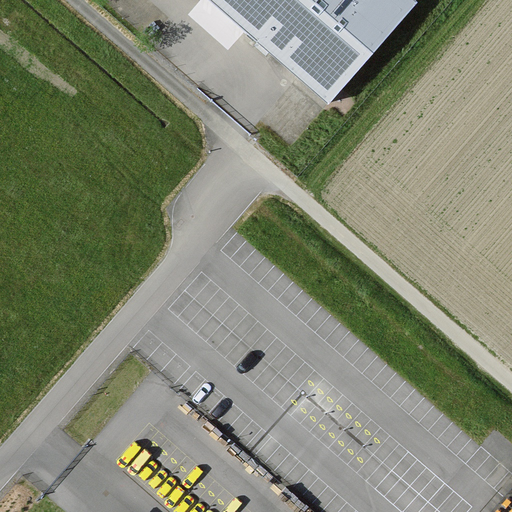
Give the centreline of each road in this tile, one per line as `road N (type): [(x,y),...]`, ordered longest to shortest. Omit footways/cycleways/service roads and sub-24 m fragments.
road 1 (track): [(74,0),(511,381)]
road 2 (unclassified): [(0,470),(193,245),(222,197),(228,135)]
